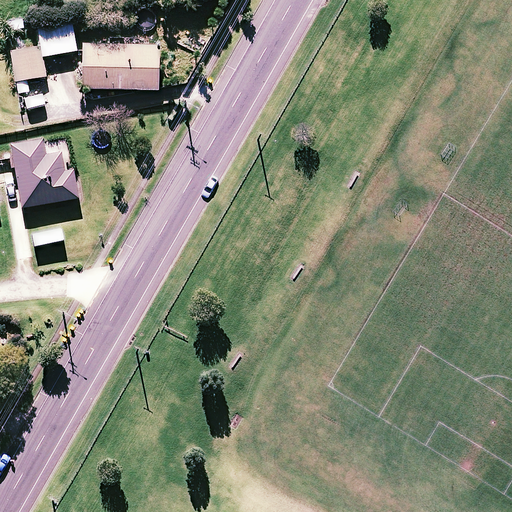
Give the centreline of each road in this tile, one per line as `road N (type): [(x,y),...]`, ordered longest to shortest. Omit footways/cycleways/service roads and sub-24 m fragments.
road 1 (tertiary): [(291,0),(129,285)]
road 2 (tertiary): [(129,285),(2,511)]
road 3 (residential): [(0,293),(129,285)]
